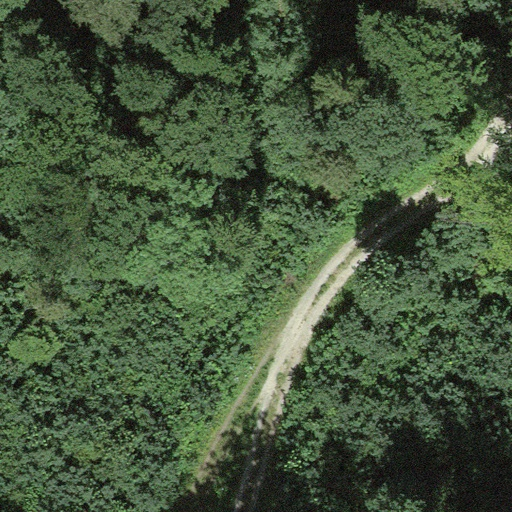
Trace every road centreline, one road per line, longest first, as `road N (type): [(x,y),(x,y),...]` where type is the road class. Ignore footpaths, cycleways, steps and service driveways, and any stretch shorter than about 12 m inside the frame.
road 1 (track): [(248,511),(301,332),(366,242),(458,171),(511,110)]
road 2 (track): [(187,511),(245,376),(301,332)]
